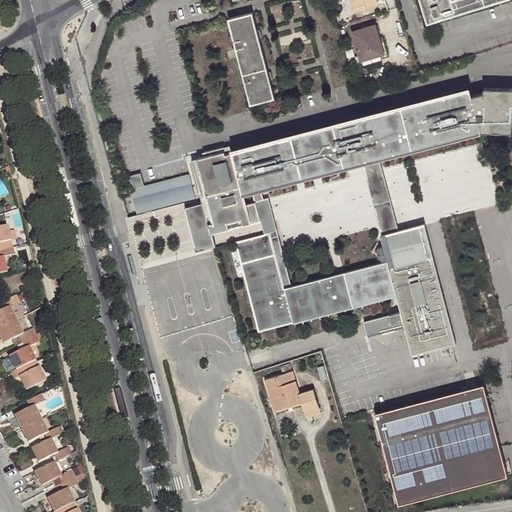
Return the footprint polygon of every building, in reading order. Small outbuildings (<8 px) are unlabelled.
[(354,0),(357,11),(380,5),(378,0),(354,0)] [(420,0),(428,24),(505,0),(420,0)] [(252,103),(277,98),(254,13),(230,19),(252,103)] [(380,46),(383,45),(377,24),(352,31),(359,56),(361,61),(383,54),(380,46)] [(386,44),(383,45),(380,46),(383,54),(361,61),(359,56),(355,57),(358,66),(390,56),(386,44)] [(396,154),(482,132),(481,128),(484,129),(484,133),(511,134),(511,132),(511,90),(484,88),(483,94),(483,104),(476,106),(474,96),(472,87),(232,149),(243,193),(396,154)] [(483,104),(483,94),(474,96),(476,106),(483,104)] [(384,234),(399,230),(380,161),(397,157),(396,154),(243,193),(232,149),(189,160),(193,173),(200,198),(210,235),(261,223),(264,234),(271,232),(277,230),(266,191),(365,165),(380,219),(381,226),(384,234)] [(132,188),(144,185),(141,173),(129,176),(132,188)] [(200,198),(193,173),(144,185),(132,188),(129,188),(136,215),(200,198)] [(437,266),(457,343),(460,342),(428,223),(399,230),(384,234),(381,234),(388,260),(391,269),(429,259),(432,268),(437,266)] [(0,251),(12,249),(7,227),(0,228),(0,251)] [(413,355),(457,343),(437,266),(432,268),(429,259),(391,269),(388,260),(344,272),(337,274),(286,287),(276,253),(275,246),(271,232),(264,234),(236,241),(259,331),(295,322),(397,295),(398,299),(413,355)] [(21,267),(32,264),(28,247),(17,250),(21,267)] [(0,274),(7,273),(4,258),(14,255),(12,249),(0,251),(0,274)] [(0,329),(17,321),(10,307),(20,303),(16,295),(12,298),(3,302),(6,309),(0,312),(0,329)] [(295,325),(398,299),(397,295),(295,322),(295,325)] [(20,336),(23,342),(36,336),(32,330),(23,334),(17,321),(0,329),(0,336),(3,344),(20,336)] [(17,370),(36,361),(30,347),(38,343),(36,336),(23,342),(26,349),(10,356),(17,370)] [(46,382),(36,361),(17,370),(12,373),(15,380),(20,377),(26,391),(46,382)] [(322,413),(315,388),(301,392),(295,371),(267,378),(275,407),(292,403),(293,406),(303,402),(307,417),(322,413)] [(483,385),(373,413),(398,504),(507,477),(483,385)] [(23,429),(42,420),(35,406),(47,400),(44,394),(29,401),(32,408),(16,416),(23,429)] [(48,441),(52,439),(62,434),(60,428),(48,433),(42,420),(23,429),(29,442),(45,435),(48,441)] [(48,441),(33,449),(39,462),(55,454),(58,461),(72,454),(69,448),(58,452),(52,439),(48,441)] [(58,478),(62,484),(77,477),(74,471),(62,476),(56,462),(36,472),(43,486),(58,478)] [(56,511),(76,503),(69,489),(85,482),(83,474),(77,477),(62,484),(65,491),(50,499),(56,511)] [(56,511),(55,511),(80,511),(76,503),(56,511)]
